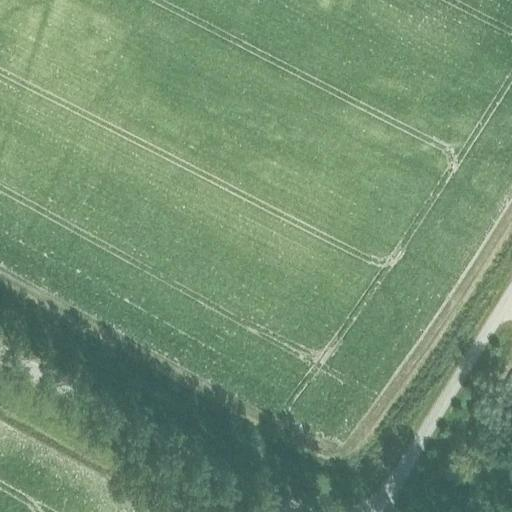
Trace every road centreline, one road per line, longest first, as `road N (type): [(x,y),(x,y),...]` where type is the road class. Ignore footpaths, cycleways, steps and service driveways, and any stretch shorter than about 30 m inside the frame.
road 1 (unclassified): [(298,511),(0,353)]
road 2 (unclassified): [(375,511),(511,290)]
